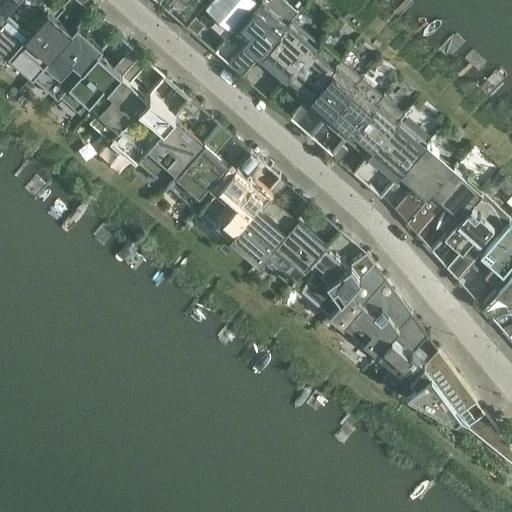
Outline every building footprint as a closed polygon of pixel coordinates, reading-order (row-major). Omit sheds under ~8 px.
[(0,0),(0,13),(6,7),(11,0),(0,0)] [(18,42),(52,3),(49,0),(11,0),(6,7),(0,13),(0,50),(6,55),(18,42)] [(35,72),(72,29),(70,27),(57,16),(61,12),(70,0),(54,0),(52,3),(18,42),(22,46),(14,55),(35,72)] [(233,29),(235,26),(257,0),(209,0),(205,4),(233,29)] [(263,50),(292,17),(298,10),(286,0),(257,0),(235,26),(263,50)] [(284,81),(319,40),(292,17),(263,50),(257,58),(284,81)] [(103,46),(78,24),(78,23),(72,29),(35,72),(33,75),(58,97),(103,46)] [(304,100),(342,57),(341,57),(342,56),(322,38),(320,41),(319,40),(284,81),(283,81),(304,100)] [(93,108),(141,52),(132,45),(114,66),(98,52),(60,95),(81,113),(89,104),(93,108)] [(129,117),(140,104),(148,95),(131,81),(149,59),(141,52),(93,108),(97,111),(92,117),(112,136),(129,117)] [(325,120),(363,76),(342,57),(304,100),(303,101),(325,120)] [(137,158),(174,116),(176,113),(173,111),(188,93),(166,74),(151,91),(148,95),(140,104),(129,117),(112,136),(111,138),(136,160),(137,158)] [(346,138),(384,94),(363,76),(325,120),(346,138)] [(367,156),(368,155),(405,112),(404,112),(384,94),(346,138),(367,156)] [(202,105),(191,96),(184,105),(194,114),(202,105)] [(297,122),(308,109),(302,104),(291,117),(297,122)] [(401,172),(428,141),(401,118),(406,113),(405,112),(368,155),(395,178),(401,172)] [(204,142),(174,116),(137,158),(167,184),(168,183),(204,142)] [(212,179),(227,163),(228,161),(216,151),(231,133),(232,133),(233,132),(221,122),(204,142),(168,183),(198,209),(199,208),(219,185),(212,179)] [(432,138),(431,137),(428,141),(401,172),(414,184),(394,206),(407,220),(429,197),(456,166),(458,163),(457,162),(452,168),(442,160),(442,161),(435,155),(438,152),(439,151),(428,142),(432,138)] [(340,158),(348,149),(342,143),(333,153),(339,159),(340,158)] [(266,192),(254,182),(248,189),(244,186),(265,162),(254,151),(251,148),(238,164),(219,185),(199,208),(229,234),(230,233),(266,192)] [(360,177),(370,166),(364,160),(354,172),(360,177)] [(484,189),(485,188),(484,188),(482,189),(456,166),(429,197),(443,209),(436,224),(438,225),(438,224),(446,231),(483,190),(484,189)] [(297,218),(292,214),(273,197),(288,181),(281,175),(266,192),(230,233),(260,259),(261,257),(297,218)] [(481,250),(510,217),(511,215),(484,189),(483,190),(446,231),(444,233),(454,241),(461,248),(447,264),(446,265),(457,278),(481,250)] [(498,288),(511,272),(511,219),(510,217),(481,250),(495,264),(485,276),(498,288)] [(326,244),(297,218),(261,257),(291,284),(311,261),(326,245),(326,244)] [(330,313),(375,261),(367,250),(348,264),(336,254),(326,245),(311,261),(312,262),(316,266),(303,289),(329,312),(330,313)] [(413,313),(395,289),(375,261),(330,313),(329,314),(378,353),(413,313)] [(511,272),(498,288),(483,306),(483,305),(482,305),(492,316),(493,315),(511,306),(511,272)] [(438,347),(413,313),(378,353),(410,379),(438,347)] [(511,447),(438,347),(410,379),(511,460),(511,447)]
